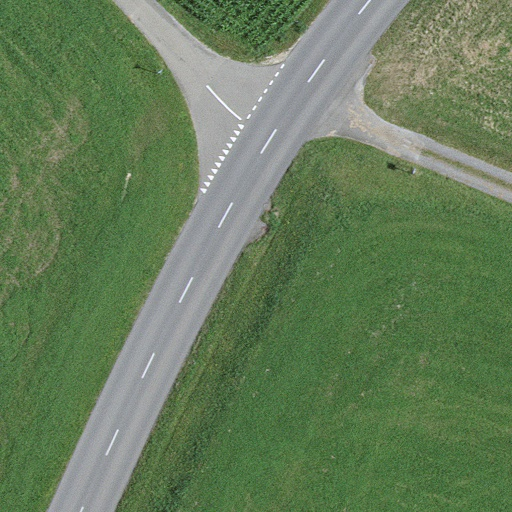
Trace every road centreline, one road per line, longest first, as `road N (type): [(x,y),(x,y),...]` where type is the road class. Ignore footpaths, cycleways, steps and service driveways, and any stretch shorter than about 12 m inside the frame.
road 1 (unclassified): [(372,0),(266,144),(189,284),(82,511)]
road 2 (track): [(511,186),(301,91)]
road 3 (track): [(129,0),(266,144)]
